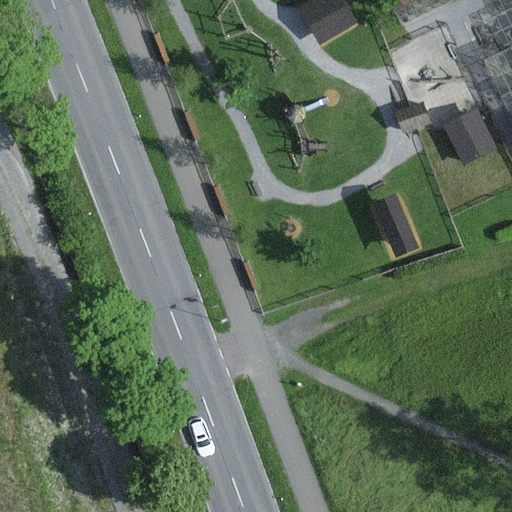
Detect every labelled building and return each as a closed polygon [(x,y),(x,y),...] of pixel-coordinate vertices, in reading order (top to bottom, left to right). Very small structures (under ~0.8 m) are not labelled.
[(376,17),(366,0),(315,0),(314,1),(335,40),(376,17)] [(511,0),(483,14),(494,37),(488,41),(511,90),(511,0)] [(445,118),(438,96),(408,106),(416,128),(445,118)] [(494,105),(464,118),(472,134),(465,137),(475,158),(511,141),(494,105)] [(436,250),(411,189),(384,200),(408,261),(436,250)]
